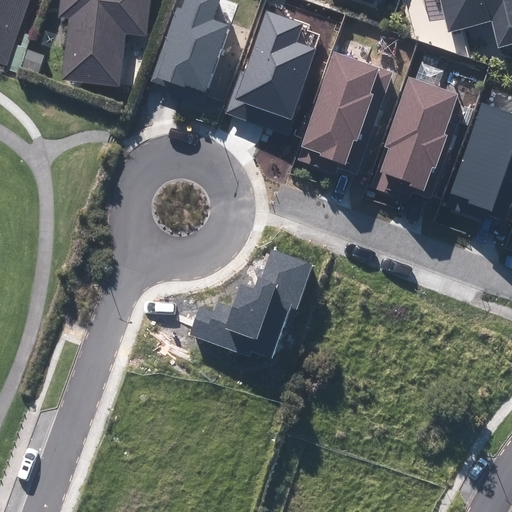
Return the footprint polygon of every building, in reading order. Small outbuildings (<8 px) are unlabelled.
[(34,0),(0,0),(0,56),(8,60),(34,0)] [(63,0),(63,10),(71,11),(67,73),(120,77),(123,25),(144,26),(145,0),(63,0)] [(177,7),(151,81),(171,88),(173,83),(184,87),(185,86),(206,93),(229,24),(214,19),(220,0),(183,0),(181,8),(177,7)] [(495,20),(504,54),(511,51),(511,0),(445,0),(455,32),(495,20)] [(239,70),(224,113),(288,135),(318,49),(297,42),(304,24),(266,11),(244,72),(239,70)] [(393,72),(334,51),(300,147),(302,148),(297,160),(334,173),(337,167),(357,174),(393,72)] [(408,76),(370,187),(409,201),(412,193),(431,200),(457,125),(449,122),(459,94),(408,76)] [(511,112),(481,102),(448,193),(457,197),(453,210),(481,220),(486,208),(492,211),(511,153),(511,112)] [(297,309),(313,266),(271,251),(262,278),(258,277),(254,288),(242,283),(233,308),(219,303),(215,314),(201,309),(191,335),(249,356),(251,350),(273,358),(291,307),(297,309)]
